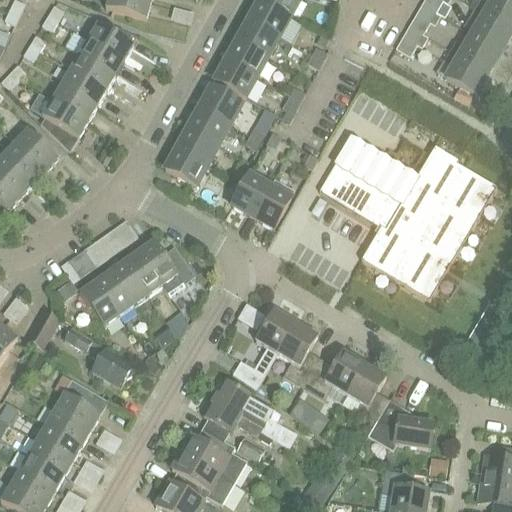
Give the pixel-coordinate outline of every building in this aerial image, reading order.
[(150,4),(135,0),(107,0),(105,11),(146,22),(150,4)] [(259,0),(258,3),(289,21),(300,0),(259,0)] [(436,17),(436,16),(442,5),(434,0),(426,0),(422,9),(436,17)] [(511,1),(509,0),(492,0),(489,6),(481,1),(475,10),(511,31),(511,1)] [(9,14),(19,19),(24,8),(14,3),(9,14)] [(289,21),(258,3),(246,23),(278,41),(289,21)] [(47,20),(57,26),(63,16),(53,10),(47,20)] [(471,37),(501,54),(511,34),(511,31),(475,10),(469,20),(478,26),(471,37)] [(19,19),(9,14),(4,24),(14,29),(19,19)] [(416,18),(409,30),(423,39),(430,26),(416,18)] [(57,26),(47,20),(41,30),(51,35),(57,26)] [(278,41),(246,23),(235,43),(267,61),(278,41)] [(122,65),(132,49),(96,28),(87,44),(122,65)] [(410,61),(417,49),(421,51),(427,41),(423,39),(409,30),(403,41),(396,53),(410,61)] [(449,54),(488,76),(501,54),(471,37),(464,49),(455,44),(449,54)] [(29,50),(38,55),(44,46),(35,40),(29,50)] [(267,61),(235,43),(224,63),(256,81),(267,61)] [(122,65),(87,44),(78,59),(113,80),(122,65)] [(38,55),(29,50),(23,59),(32,65),(38,55)] [(315,50),(310,59),(321,65),(326,56),(315,50)] [(488,76),(449,54),(443,64),(452,69),(445,81),(475,99),(488,76)] [(113,80),(78,59),(69,74),(104,95),(113,80)] [(317,72),(321,65),(310,59),(306,66),(317,72)] [(256,81),(224,63),(213,83),(245,101),(256,81)] [(17,69),(8,78),(16,86),(25,77),(17,69)] [(104,95),(69,74),(60,89),(95,110),(104,95)] [(16,86),(8,78),(1,86),(9,94),(16,86)] [(51,104),(86,125),(95,110),(60,89),(51,104)] [(209,90),(197,112),(229,129),(241,107),(209,90)] [(288,99),(299,105),(304,96),(293,90),(288,99)] [(40,128),(69,155),(86,125),(51,104),(38,97),(29,112),(44,121),(40,128)] [(299,105),(288,99),(284,106),(295,112),(299,105)] [(197,112),(186,132),(218,149),(229,129),(197,112)] [(248,140),(259,146),(264,137),(253,131),(248,140)] [(186,132),(175,152),(207,169),(218,149),(186,132)] [(14,146),(44,176),(57,162),(26,133),(14,146)] [(274,151),(279,140),(272,136),(266,146),(274,151)] [(350,139),(317,194),(379,230),(359,263),(386,279),(428,304),(480,217),(495,191),(456,167),(458,163),(434,149),(418,177),(416,179),(350,139)] [(259,146),(248,140),(245,147),(256,153),(259,146)] [(44,176),(14,146),(1,158),(32,188),(44,176)] [(207,169),(175,152),(164,172),(196,189),(207,169)] [(317,161),(309,157),(303,168),(311,172),(317,161)] [(32,188),(1,158),(0,159),(0,180),(20,200),(32,188)] [(236,175),(232,183),(241,188),(245,180),(236,175)] [(249,178),(232,210),(253,221),(270,190),(249,178)] [(20,200),(0,180),(0,206),(8,214),(20,200)] [(232,183),(227,191),(236,196),(241,188),(232,183)] [(270,190),(253,221),(273,232),(294,195),(274,184),(271,190),(270,190)] [(119,228),(130,245),(137,240),(125,224),(119,228)] [(124,249),(130,245),(119,228),(112,233),(124,249)] [(170,302),(185,291),(173,273),(165,262),(151,243),(136,254),(162,290),(170,302)] [(90,248),(102,265),(108,260),(96,244),(90,248)] [(95,269),(102,265),(90,248),(84,253),(95,269)] [(162,290),(136,254),(122,264),(148,300),(162,290)] [(175,255),(165,262),(173,273),(183,267),(175,255)] [(68,264),(61,269),(73,285),(79,281),(68,264)] [(148,300),(122,264),(108,274),(134,311),(148,300)] [(134,311),(108,274),(94,284),(120,321),(134,311)] [(120,321),(94,284),(79,294),(105,331),(120,321)] [(3,316),(9,321),(22,305),(16,300),(3,316)] [(22,305),(9,321),(16,326),(28,310),(22,305)] [(503,315),(488,307),(484,314),(499,323),(503,315)] [(256,345),(267,352),(254,373),(265,379),(277,358),(296,326),(274,313),(256,345)] [(499,323),(484,314),(480,321),(495,330),(499,323)] [(44,315),(28,342),(42,351),(58,323),(44,315)] [(480,321),(476,328),(490,337),(495,330),(480,321)] [(296,326),(277,358),(291,366),(283,380),(303,392),(321,363),(309,355),(318,340),(296,326)] [(490,337),(476,328),(472,336),(486,344),(490,337)] [(0,362),(17,340),(3,329),(0,332),(0,362)] [(105,353),(69,333),(63,344),(98,363),(91,376),(120,392),(132,371),(104,355),(105,353)] [(467,343),(482,351),(486,344),(472,336),(467,343)] [(467,343),(463,350),(478,359),(482,351),(467,343)] [(474,366),(478,359),(463,350),(459,357),(474,366)] [(345,400),(364,367),(344,355),(334,371),(321,363),(303,392),(324,405),(332,392),(345,400)] [(233,378),(255,393),(256,394),(265,379),(254,373),(240,365),(233,378)] [(373,431),(389,404),(378,396),(386,380),(364,367),(345,400),(359,408),(353,418),(373,431)] [(55,413),(91,434),(100,419),(89,412),(96,400),(70,385),(63,397),(64,397),(55,413)] [(273,417),(250,404),(252,401),(224,385),(222,388),(218,388),(216,393),(217,396),(213,403),(262,432),(259,436),(289,453),(297,438),(269,423),(273,417)] [(204,418),(204,419),(203,420),(231,436),(235,428),(257,441),(259,436),(262,432),(213,403),(209,410),(206,410),(203,415),(204,418)] [(299,403),(289,417),(299,423),(309,409),(299,403)] [(393,455),(397,449),(430,453),(434,428),(409,424),(411,416),(389,404),(373,431),(368,441),(393,455)] [(91,434),(55,413),(46,428),(82,450),(91,434)] [(82,450),(46,428),(37,443),(73,465),(82,450)] [(235,451),(232,449),(202,432),(196,443),(191,440),(181,456),(219,479),(234,487),(246,466),(232,457),(235,451)] [(104,433),(100,440),(118,450),(122,443),(104,433)] [(114,457),(118,450),(100,440),(96,447),(114,457)] [(73,465),(37,443),(28,459),(64,480),(73,465)] [(234,487),(219,479),(181,456),(172,473),(181,479),(175,489),(203,505),(206,500),(221,509),(234,487)] [(64,480),(28,459),(19,474),(55,495),(64,480)] [(480,482),(511,487),(511,464),(483,460),(480,482)] [(82,470),(100,480),(104,474),(86,463),(82,470)] [(100,480),(82,470),(78,477),(96,487),(100,480)] [(389,511),(426,511),(429,495),(412,493),(414,478),(384,473),(380,497),(392,499),(389,511)] [(10,489),(47,510),(55,495),(19,474),(10,489)] [(476,505),(493,508),(492,511),(511,511),(511,487),(480,482),(476,505)] [(158,511),(199,511),(203,505),(175,489),(169,486),(155,510),(158,511)] [(45,511),(47,510),(10,489),(1,505),(13,511),(45,511)] [(65,501),(82,511),(86,504),(69,494),(65,501)] [(81,511),(82,511),(65,501),(61,507),(68,511),(81,511)]
